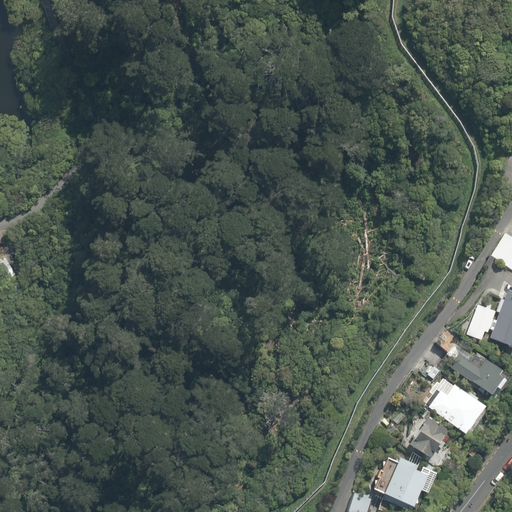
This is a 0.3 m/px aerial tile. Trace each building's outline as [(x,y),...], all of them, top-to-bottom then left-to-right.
[(490,257),(511,270),(511,238),(504,234),(490,257)] [(489,338),(511,346),(511,273),(507,270),(497,298),(499,299),(495,311),(476,304),(465,335),(480,340),(484,331),(487,332),(488,329),(492,331),(489,338)] [(482,390),(489,394),(494,387),(497,389),(504,380),(497,375),(500,370),(475,352),(472,357),(451,344),(458,335),(446,326),(435,343),(447,351),(443,357),(452,363),(449,368),(478,388),(476,390),(480,393),(482,390)] [(415,369),(431,381),(440,370),(423,358),(415,369)] [(425,405),(465,433),(484,406),(452,384),(445,394),(437,388),(425,405)] [(396,397),(406,404),(410,398),(400,391),(396,397)] [(408,444),(429,459),(448,431),(426,416),(408,444)] [(412,463),(399,457),(397,462),(387,458),(381,471),(379,470),(376,476),(379,477),(373,489),(384,493),(376,508),(409,511),(419,489),(424,491),(432,473),(422,468),(420,472),(410,468),(412,463)] [(345,511),(367,511),(374,492),(352,491),(345,511)]
